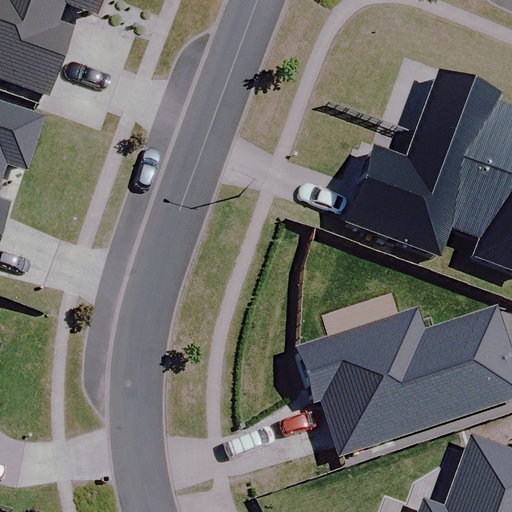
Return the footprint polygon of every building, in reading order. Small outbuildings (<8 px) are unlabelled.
[(0,0),(0,81),(50,99),(73,33),(56,27),(63,8),(98,20),(104,0),(0,0)] [(440,261),(451,233),(497,107),(501,98),(438,75),(406,163),(376,152),(349,227),(440,261)] [(472,261),(511,275),(511,112),(497,107),(451,233),(479,243),(472,261)] [(0,237),(9,208),(0,204),(0,174),(2,167),(26,174),(43,122),(0,108),(0,237)] [(417,313),(297,353),(315,406),(321,404),(340,461),(511,404),(511,360),(496,312),(424,336),(417,313)] [(446,511),(424,504),(421,511),(511,511),(511,455),(472,441),(446,511)]
